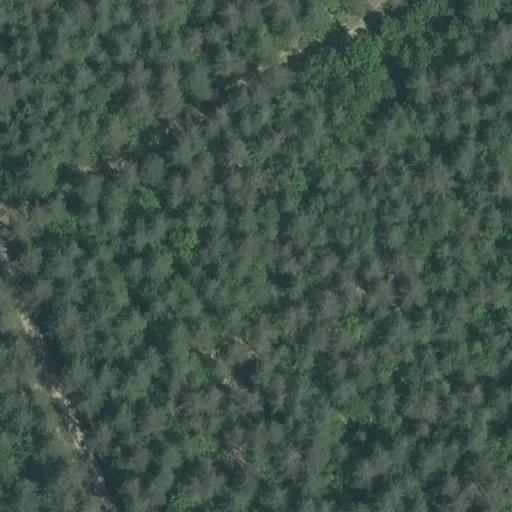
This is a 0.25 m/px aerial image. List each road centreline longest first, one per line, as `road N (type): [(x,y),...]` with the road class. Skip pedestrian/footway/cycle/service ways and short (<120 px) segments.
road 1 (track): [(365,0),(0,207)]
road 2 (unknown): [(0,242),(114,511)]
